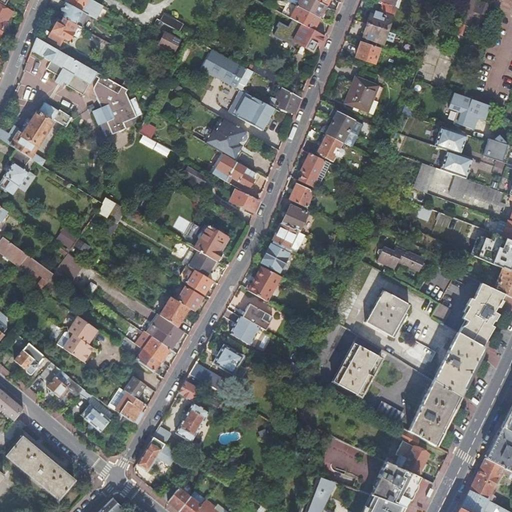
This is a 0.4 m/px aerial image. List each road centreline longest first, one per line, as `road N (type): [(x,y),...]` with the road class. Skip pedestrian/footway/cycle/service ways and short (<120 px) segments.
road 1 (residential): [(115,478),(253,243),(350,0)]
road 2 (tertiary): [(511,361),(438,511)]
road 3 (residential): [(115,478),(0,379)]
